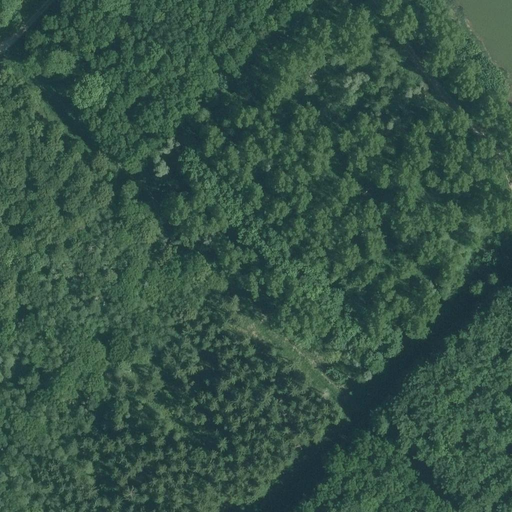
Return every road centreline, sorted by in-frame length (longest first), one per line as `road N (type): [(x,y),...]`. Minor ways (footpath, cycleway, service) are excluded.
road 1 (track): [(366,425),(446,338),(511,284)]
road 2 (track): [(366,425),(273,511)]
